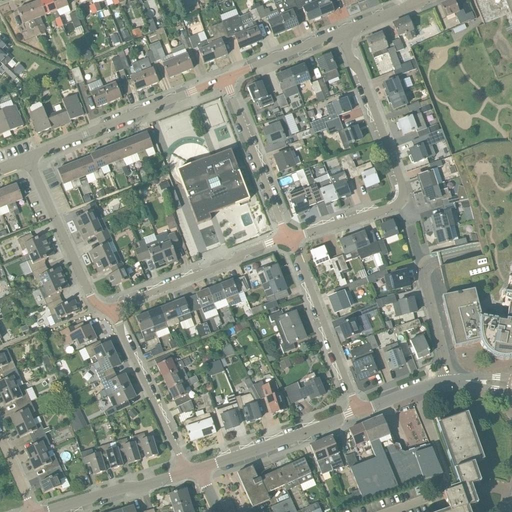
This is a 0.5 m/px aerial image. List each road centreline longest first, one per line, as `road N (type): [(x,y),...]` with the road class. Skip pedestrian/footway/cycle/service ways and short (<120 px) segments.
road 1 (residential): [(28,158),(224,78)]
road 2 (residential): [(288,237),(107,310)]
road 3 (residential): [(357,410),(288,237)]
road 4 (residential): [(450,380),(400,203)]
road 5 (residential): [(400,203),(402,185),(340,32)]
road 6 (residential): [(107,310),(186,471)]
road 7 (residential): [(107,310),(93,302),(28,158)]
road 8 (residential): [(288,237),(224,78)]
road 9 (residential): [(357,410),(198,468)]
road 10 (residential): [(186,471),(45,511)]
road 11 (residential): [(224,78),(340,32)]
